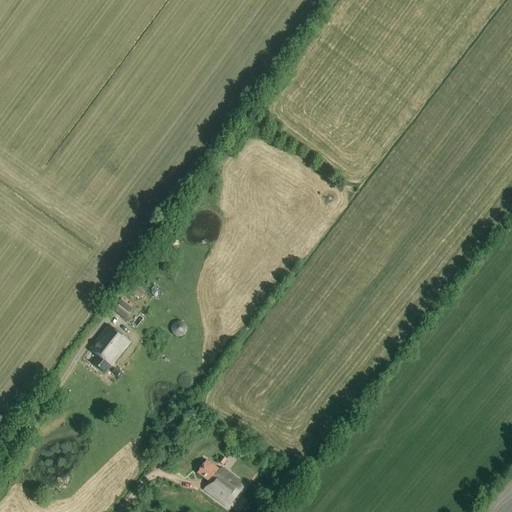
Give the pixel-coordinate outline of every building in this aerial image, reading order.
[(144,290),(134,282),(128,289),(138,298),(144,290)] [(156,298),(158,295),(161,297),(164,293),(154,285),(151,289),(154,292),(152,294),(156,298)] [(133,304),(123,296),(120,300),(119,300),(112,309),(126,320),(134,311),(130,308),(133,304)] [(174,331),(184,337),(190,327),(180,320),(174,331)] [(105,374),(130,342),(108,325),(89,349),(98,356),(92,363),(105,374)] [(117,377),(121,372),(115,368),(112,373),(117,377)] [(223,465),(227,460),(222,456),(218,462),(223,465)] [(228,507),(244,486),(219,468),(218,469),(206,460),(197,473),(209,482),(204,489),(228,507)] [(281,478),(291,485),(296,478),(287,471),(281,478)]
